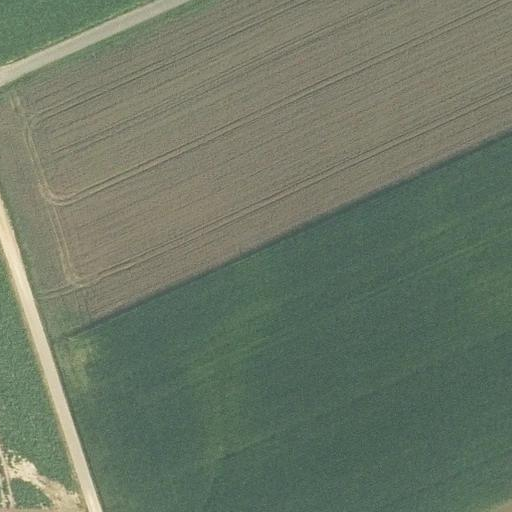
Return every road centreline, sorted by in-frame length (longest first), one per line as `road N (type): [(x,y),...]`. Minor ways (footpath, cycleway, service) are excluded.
road 1 (track): [(94,511),(0,222)]
road 2 (track): [(0,78),(174,0)]
